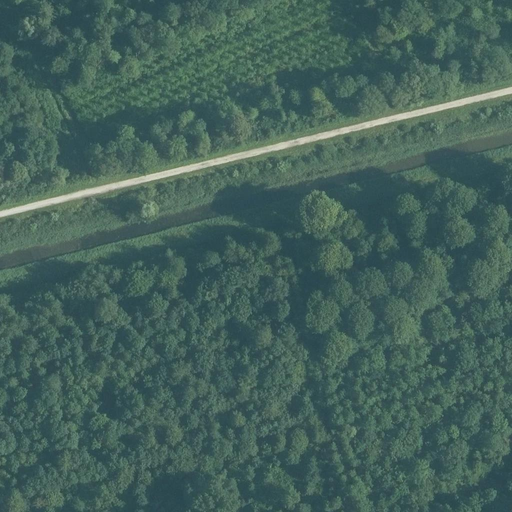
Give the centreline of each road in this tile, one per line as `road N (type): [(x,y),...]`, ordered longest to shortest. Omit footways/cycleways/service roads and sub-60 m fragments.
road 1 (track): [(0,216),(511,90)]
road 2 (track): [(511,158),(0,282)]
road 3 (track): [(387,121),(357,0)]
